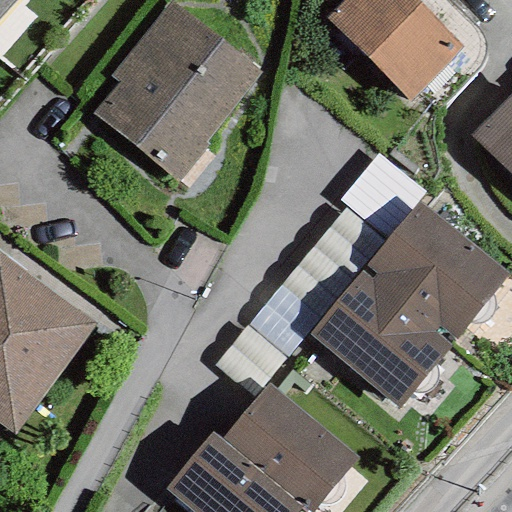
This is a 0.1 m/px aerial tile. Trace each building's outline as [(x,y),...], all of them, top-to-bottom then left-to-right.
[(173,0),(166,0),(105,78),(114,85),(92,113),(177,180),(207,142),(204,139),(260,69),(173,0)] [(462,41),(420,0),(336,0),(323,14),(408,96),(462,41)] [(511,89),(470,132),(511,173),(511,89)] [(375,270),(370,276),(435,328),(439,323),(455,336),(509,272),(419,197),(365,262),(375,270)] [(94,319),(0,250),(0,417),(14,428),(94,319)] [(452,342),(435,328),(370,276),(360,268),(299,342),(391,416),(452,342)] [(356,456),(267,381),(220,436),(300,502),(310,510),(356,456)] [(220,436),(211,429),(165,484),(198,511),(292,511),(300,502),(220,436)]
